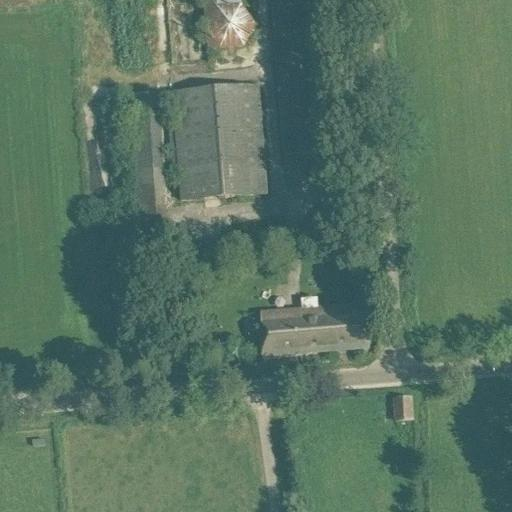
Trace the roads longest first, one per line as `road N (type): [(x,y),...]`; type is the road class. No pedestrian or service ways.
road 1 (unclassified): [(0,407),(398,374)]
road 2 (unclassified): [(398,374),(359,0)]
